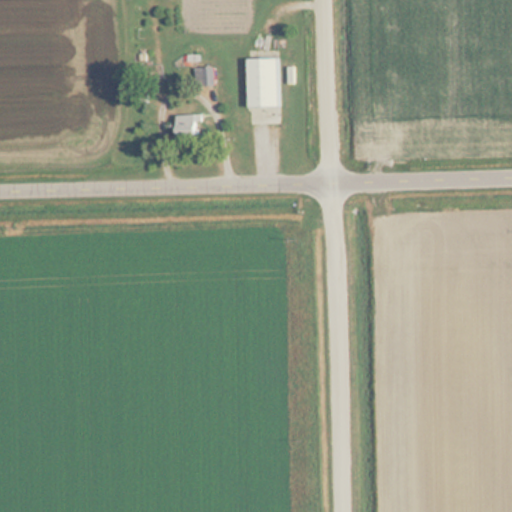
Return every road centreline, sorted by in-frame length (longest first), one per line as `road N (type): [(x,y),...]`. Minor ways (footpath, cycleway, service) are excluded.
road 1 (residential): [(0,182),(511,168)]
road 2 (residential): [(342,511),(331,0)]
